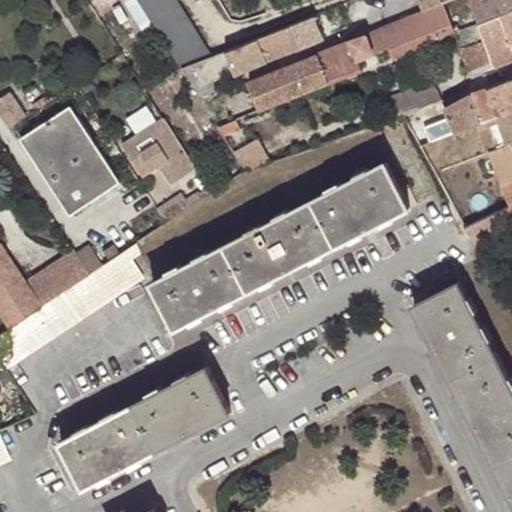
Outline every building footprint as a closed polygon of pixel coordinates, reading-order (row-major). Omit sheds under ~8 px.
[(140,0),(148,11),(184,68),(216,55),(196,24),(179,0),(140,0)] [(421,0),(427,10),(445,2),(450,0),(421,0)] [(511,10),(511,0),(472,0),(480,23),(503,14),(511,10)] [(457,34),(445,2),(427,10),(382,28),(391,48),(395,58),(457,34)] [(511,29),(511,10),(503,14),(509,31),(511,29)] [(485,40),(493,67),(511,59),(511,42),(509,31),(503,14),(480,23),(480,25),(485,40)] [(326,39),(316,17),(258,39),(270,61),(326,39)] [(480,25),(457,34),(462,48),(485,40),(480,25)] [(391,48),(382,28),(321,52),(333,82),(365,70),(361,59),(391,48)] [(270,61),(258,39),(226,51),(237,74),(247,70),(270,61)] [(462,48),(471,76),(493,67),(485,40),(462,48)] [(216,55),(184,68),(202,97),(219,90),(216,83),(237,74),(226,51),(216,55)] [(275,69),(288,100),(308,92),(333,82),(321,52),(277,68),(275,69)] [(251,81),(263,110),(288,100),(275,69),(251,81)] [(497,119),(511,112),(511,80),(487,90),(497,119)] [(435,103),(442,101),(435,81),(408,91),(401,93),(409,113),(419,110),(435,103)] [(482,124),(497,119),(487,90),(472,95),(472,97),(482,124)] [(404,115),(409,113),(401,93),(387,99),(394,119),(404,115)] [(0,109),(11,126),(25,118),(11,97),(0,103),(0,109)] [(482,124),(472,97),(446,109),(454,126),(456,132),(457,133),(480,125),(482,124)] [(435,103),(419,110),(421,116),(437,111),(435,103)] [(73,215),(123,183),(73,106),(23,139),(73,215)] [(492,150),(511,142),(511,112),(497,119),(482,124),(480,125),(489,151),(492,150)] [(238,119),(221,128),(227,135),(242,128),(238,119)] [(175,191),(199,176),(165,124),(125,150),(146,181),(163,170),(175,191)] [(456,132),(454,126),(418,139),(421,145),(444,136),(456,132)] [(421,145),(428,159),(450,150),(444,136),(421,145)] [(511,142),(492,150),(503,184),(511,179),(511,142)] [(334,247),(412,208),(388,162),(311,201),(334,247)] [(511,179),(503,184),(511,206),(498,213),(465,227),(468,231),(479,246),(511,229),(511,179)] [(490,190),(498,213),(511,206),(503,184),(490,190)] [(257,287),(334,247),(311,201),(233,241),(257,287)] [(179,326),(257,287),(233,241),(156,281),(179,326)] [(0,310),(11,327),(91,274),(77,253),(73,247),(24,279),(0,242),(0,310)] [(91,274),(104,266),(90,245),(77,253),(91,274)] [(143,278),(125,252),(104,266),(91,274),(11,327),(0,333),(0,361),(4,368),(143,278)] [(454,378),(500,355),(460,275),(414,298),(454,378)] [(494,458),(511,449),(511,378),(500,355),(454,378),(494,458)] [(162,450),(239,410),(216,364),(138,404),(162,450)] [(83,489),(162,450),(138,404),(60,443),(83,489)] [(0,464),(12,459),(0,431),(0,464)] [(511,494),(511,449),(494,458),(511,494)] [(155,511),(151,503),(133,511),(155,511)]
